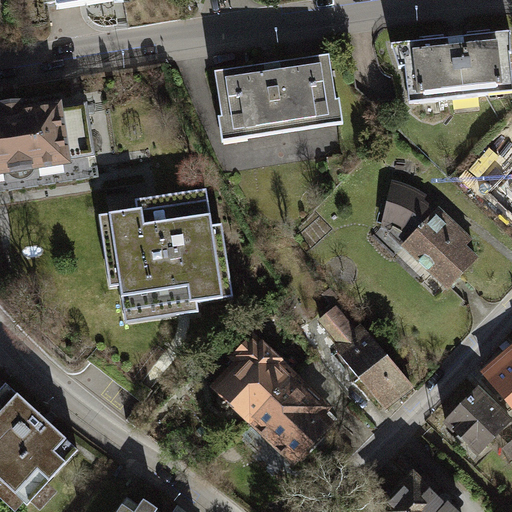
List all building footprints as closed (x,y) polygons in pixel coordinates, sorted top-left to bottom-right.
[(54,0),(56,9),(114,0),(113,0),(54,0)] [(510,49),(509,32),(391,46),(398,69),(404,69),(407,97),(413,103),(505,94),(511,85),(509,54),(510,49)] [(338,115),(329,56),(215,73),(224,133),(247,129),(248,138),(315,128),(314,118),(338,115)] [(37,164),(94,156),(86,103),(36,111),(34,102),(0,106),(0,170),(6,169),(9,175),(15,179),(23,180),(30,177),(35,172),(37,164)] [(407,187),(392,184),(382,225),(391,228),(401,232),(408,239),(403,245),(447,289),(477,257),(465,246),(469,240),(437,210),(434,215),(419,204),(425,197),(407,187)] [(136,210),(108,214),(117,268),(106,269),(109,288),(119,286),(124,314),(175,306),(177,317),(198,313),(196,303),(223,299),(216,259),(227,257),(222,225),(212,227),(208,201),(170,207),(168,196),(134,201),(136,210)] [(320,323),(340,347),(355,335),(335,311),(320,323)] [(355,335),(340,347),(335,351),(358,378),(385,356),(362,329),(355,335)] [(231,403),(251,422),(294,377),(252,337),(234,357),(239,362),(214,387),(218,394),(226,402),(231,403)] [(511,352),(484,376),(511,408),(511,352)] [(385,356),(358,378),(382,407),(409,385),(385,356)] [(326,408),(294,377),(251,422),(291,460),(303,460),(313,450),(308,445),(330,422),(320,413),(326,408)] [(77,450),(5,384),(0,389),(0,481),(27,506),(77,450)] [(478,390),(445,424),(477,455),(510,421),(478,390)] [(509,460),(511,458),(511,428),(497,436),(509,460)] [(442,511),(446,508),(413,475),(376,511),(442,511)] [(138,506),(126,498),(116,511),(154,511),(156,509),(143,500),(138,506)]
